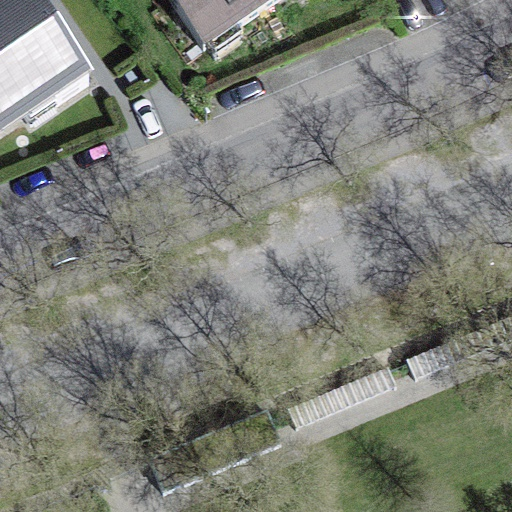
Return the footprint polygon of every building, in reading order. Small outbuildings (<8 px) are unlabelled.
[(88,87),(29,0),(4,0),(0,3),(0,130),(47,100),(54,110),(88,87)] [(279,0),(166,0),(203,52),(279,0)] [(511,341),(511,320),(407,363),(415,381),(511,341)] [(396,389),(388,372),(289,413),(296,430),(396,389)] [(280,447),(267,416),(150,463),(163,495),(280,447)]
